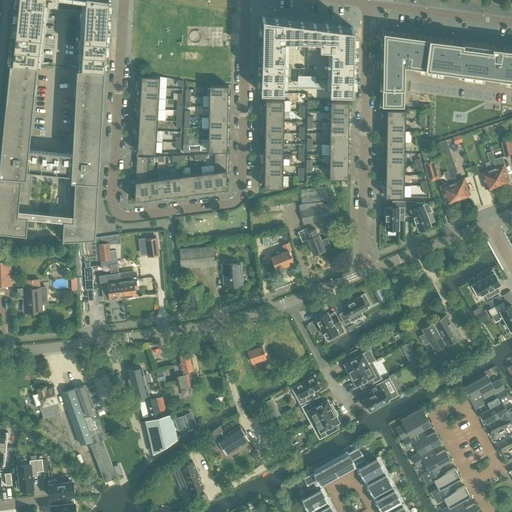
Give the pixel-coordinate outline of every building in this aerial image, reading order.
[(15,0),(9,61),(37,64),(43,4),(85,8),(81,68),(105,69),(109,0),(15,0)] [(352,96),(353,28),(261,20),(260,95),(283,95),(284,40),(286,40),(319,41),(318,49),(330,49),(329,96),(352,96)] [(511,48),(383,31),(381,106),(403,106),(404,65),(511,78),(511,48)] [(9,62),(0,150),(0,232),(26,235),(32,171),(65,174),(62,240),(95,238),(104,70),(76,68),(72,153),(28,149),(36,65),(9,62)] [(141,75),(140,87),(159,88),(159,76),(141,75)] [(209,85),(209,96),(227,96),(227,85),(209,85)] [(140,87),(140,97),(158,98),(159,88),(140,87)] [(209,96),(208,107),(227,107),(227,96),(209,96)] [(140,97),(139,108),(158,109),(158,98),(140,97)] [(265,99),(265,111),(283,111),(290,111),(290,101),(284,101),(284,100),(265,99)] [(330,101),(330,112),(348,112),(349,101),(330,101)] [(208,107),(208,117),(227,118),(227,107),(208,107)] [(139,108),(138,119),(157,120),(158,109),(139,108)] [(386,109),(386,120),(405,121),(405,109),(386,109)] [(265,111),(265,122),(283,122),(283,111),(265,111)] [(330,112),(330,123),(348,123),(348,112),(330,112)] [(208,117),(208,128),(227,129),(227,118),(208,117)] [(138,119),(138,130),(156,131),(157,120),(138,119)] [(386,120),(386,131),(405,131),(405,121),(386,120)] [(265,122),(264,132),(283,133),(283,122),(265,122)] [(330,123),(329,134),(348,134),(348,123),(330,123)] [(208,128),(208,139),(226,139),(227,129),(208,128)] [(138,130),(137,141),(156,142),(156,131),(138,130)] [(386,131),(386,142),(404,142),(405,131),(386,131)] [(264,132),(264,143),(283,144),(283,133),(264,132)] [(329,134),(329,144),(348,145),(348,134),(329,134)] [(208,150),(214,150),(226,151),(226,139),(208,139),(208,150)] [(438,143),(448,171),(450,178),(454,188),(458,198),(461,197),(463,197),(464,198),(467,197),(467,195),(469,195),(463,178),(457,180),(454,173),(457,172),(446,140),(438,143)] [(511,151),(510,140),(502,141),(505,156),(511,154),(511,151)] [(156,142),(137,141),(137,152),(155,153),(156,142)] [(386,142),(386,153),(404,153),(404,142),(386,142)] [(264,143),(264,154),(283,154),(283,144),(264,143)] [(489,161),(486,153),(483,143),(478,145),(484,163),(485,163),(487,170),(480,172),(486,189),(488,188),(489,189),(492,188),(492,187),(494,186),(497,184),(494,175),(489,161)] [(329,144),(329,155),(348,156),(348,145),(329,144)] [(214,171),(212,171),(214,189),(226,188),(226,151),(214,150),(214,171)] [(494,175),(497,184),(500,183),(501,184),(502,183),(503,184),(506,183),(507,182),(509,181),(503,165),(504,165),(502,157),(494,160),(491,151),(486,153),(489,161),(494,175)] [(386,153),(385,163),(404,164),(404,153),(386,153)] [(264,154),(264,165),(282,165),(283,154),(264,154)] [(329,155),(329,166),(347,166),(348,156),(329,155)] [(150,198),(148,179),(147,179),(148,157),(136,156),(134,200),(150,198)] [(432,160),(431,161),(424,162),(429,180),(437,178),(432,160)] [(385,163),(385,174),(404,175),(404,164),(385,163)] [(264,165),(264,176),(282,176),(282,165),(264,165)] [(347,166),(329,166),(329,177),(347,178),(347,166)] [(473,175),(470,167),(465,169),(468,177),(473,175)] [(212,171),(201,172),(204,191),(214,189),(212,171)] [(450,178),(448,171),(443,172),(447,184),(446,184),(445,183),(442,185),(441,186),(446,203),(448,202),(449,203),(452,202),(452,200),(454,200),(454,199),(458,198),(454,188),(450,178)] [(201,172),(190,174),(193,192),(204,191),(201,172)] [(190,174),(180,175),(182,194),(193,192),(190,174)] [(385,174),(385,185),(404,185),(404,175),(385,174)] [(180,175),(169,177),(171,195),(182,194),(180,175)] [(282,176),(264,176),(263,187),(282,187),(282,176)] [(169,177),(158,178),(161,196),(171,195),(169,177)] [(158,178),(148,179),(150,198),(161,196),(158,178)] [(404,185),(385,185),(385,196),(403,197),(404,185)] [(300,189),(301,202),(327,200),(326,187),(300,189)] [(385,228),(388,228),(388,230),(395,230),(395,228),(398,228),(398,207),(404,207),(404,201),(392,201),(392,207),(385,207),(385,228)] [(298,205),(303,224),(323,219),(332,217),(329,203),(323,205),(322,202),(306,204),(298,205)] [(410,209),(418,229),(421,228),(422,230),(428,227),(427,226),(430,225),(422,205),(410,209)] [(307,239),(313,254),(314,254),(315,256),(320,254),(320,252),(320,251),(324,250),(324,248),(328,246),(329,245),(326,238),(321,240),(318,234),(319,234),(317,228),(308,232),(310,237),(307,239)] [(145,239),(148,257),(159,255),(156,237),(145,239)] [(284,252),(270,257),(275,269),(293,262),(289,250),(291,249),(288,242),(282,245),(284,252)] [(98,244),(100,260),(117,259),(115,249),(109,250),(108,243),(98,244)] [(179,249),(180,269),(214,266),(213,246),(179,249)] [(0,262),(0,286),(11,286),(11,262),(0,262)] [(242,285),(242,284),(240,263),(240,262),(222,264),(222,265),(223,272),(224,272),(224,277),(223,277),(224,285),(223,286),(224,286),(242,285)] [(134,272),(119,274),(119,278),(120,287),(122,286),(124,297),(135,295),(134,288),(137,288),(136,279),(135,279),(134,272)] [(474,283),(471,285),(477,296),(484,293),(487,298),(494,294),(497,293),(494,287),(497,285),(499,284),(493,273),(474,283)] [(119,274),(118,274),(100,276),(101,285),(102,285),(104,299),(109,298),(109,300),(117,299),(117,298),(124,297),(122,286),(120,287),(119,278),(119,274)] [(187,287),(191,309),(205,307),(201,285),(187,287)] [(22,289),(23,302),(24,313),(42,312),(41,303),(44,303),(47,303),(46,287),(40,288),(22,289)] [(339,314),(345,324),(350,321),(348,317),(367,307),(360,295),(359,296),(358,295),(352,298),(353,300),(342,306),(345,311),(339,314)] [(495,321),(503,317),(511,332),(511,330),(511,307),(511,305),(505,308),(502,303),(489,310),(495,321)] [(468,321),(463,311),(456,315),(462,325),(468,321)] [(315,317),(326,337),(337,331),(335,328),(341,325),(335,314),(330,317),(327,312),(321,315),(320,313),(315,317)] [(486,319),(483,312),(476,316),(480,322),(486,319)] [(422,329),(435,352),(459,337),(446,315),(422,329)] [(247,351),(251,362),(252,362),(255,369),(261,367),(259,360),(266,357),(262,346),(247,351)] [(359,355),(356,350),(346,355),(349,360),(343,363),(346,369),(345,370),(348,375),(372,362),(368,364),(362,353),(359,355)] [(177,354),(178,360),(179,364),(172,365),(177,388),(190,385),(190,383),(191,383),(191,381),(189,381),(189,379),(188,373),(183,374),(183,371),(194,369),(190,352),(177,354)] [(372,362),(348,375),(351,381),(353,380),(356,385),(361,382),(364,388),(381,378),(372,362)] [(148,395),(147,390),(143,376),(141,367),(139,368),(138,367),(134,368),(133,369),(126,371),(130,389),(133,398),(144,396),(145,400),(148,400),(148,399),(147,395),(148,395)] [(416,374),(421,385),(429,380),(424,370),(416,374)] [(96,384),(86,388),(95,413),(96,412),(105,409),(102,400),(114,396),(112,391),(112,390),(106,374),(100,376),(99,375),(96,376),(95,377),(94,378),(96,384)] [(291,387),(300,404),(317,395),(314,389),(319,386),(316,381),(318,380),(315,374),(291,387)] [(480,391),(484,399),(504,389),(499,379),(491,383),(486,375),(466,386),(471,396),(480,391)] [(363,399),(369,410),(392,398),(390,395),(396,392),(388,378),(365,390),(368,396),(363,399)] [(32,394),(34,402),(40,401),(42,406),(40,407),(43,418),(52,415),(53,420),(59,418),(58,413),(60,413),(52,386),(46,387),(46,386),(44,387),(42,385),(39,386),(39,388),(37,389),(38,392),(32,394)] [(89,441),(103,479),(104,482),(107,481),(115,478),(117,477),(102,440),(106,439),(96,412),(95,413),(86,388),(85,385),(62,393),(80,444),(89,441)] [(486,423),(494,418),(494,417),(506,410),(502,402),(509,398),(504,389),(484,399),(489,408),(480,413),(486,423)] [(145,400),(149,419),(145,420),(153,454),(177,439),(173,425),(170,414),(166,415),(162,396),(156,398),(148,400),(145,400)] [(301,406),(310,422),(334,409),(331,404),(329,405),(326,399),(321,402),(318,397),(301,406)] [(255,418),(261,415),(256,407),(249,411),(254,419),(255,418)] [(495,441),(504,436),(504,435),(511,430),(511,421),(511,420),(511,407),(506,410),(494,417),(494,418),(499,426),(490,431),(495,441)] [(334,409),(310,422),(319,439),(336,429),(333,424),(339,421),(336,416),(337,415),(334,409)] [(407,448),(414,444),(413,442),(425,435),(421,428),(430,424),(424,412),(395,428),(407,448)] [(189,427),(184,413),(173,417),(178,431),(189,427)] [(67,436),(42,418),(35,429),(68,454),(72,449),(63,442),(67,436)] [(219,426),(206,435),(213,445),(219,441),(227,454),(248,440),(239,426),(225,435),(219,426)] [(511,430),(504,435),(504,436),(509,444),(500,449),(505,458),(511,454),(511,430)] [(414,444),(419,452),(431,445),(431,446),(440,442),(435,432),(426,436),(425,435),(413,442),(414,444)] [(424,462),(428,469),(440,463),(441,464),(450,459),(444,449),(436,454),(431,446),(431,445),(419,452),(411,456),(416,466),(424,462)] [(346,452),(330,461),(333,466),(338,463),(342,470),(363,459),(358,449),(347,454),(346,452)] [(365,485),(387,473),(378,457),(359,468),(357,469),(362,479),(364,478),(372,474),(375,479),(367,483),(367,484),(365,485)] [(33,488),(31,472),(37,472),(35,460),(31,460),(29,460),(30,464),(17,465),(19,480),(15,480),(16,490),(33,488)] [(191,461),(173,469),(182,490),(187,488),(189,493),(202,488),(191,461)] [(333,466),(330,461),(314,470),(315,472),(304,478),(310,488),(331,477),(327,470),(333,466)] [(434,480),(438,487),(450,481),(451,482),(460,477),(454,467),(445,472),(441,464),(440,463),(428,469),(429,470),(421,474),(426,484),(434,480)] [(374,500),(374,501),(396,489),(387,473),(365,485),(371,495),(373,493),(373,494),(381,489),(384,495),(376,499),(374,500)] [(115,478),(107,481),(109,486),(117,483),(115,478)] [(72,481),(58,483),(57,479),(48,480),(49,497),(73,494),(72,481)] [(444,498),(448,505),(460,499),(461,500),(469,495),(464,485),(455,490),(451,482),(450,481),(438,487),(438,488),(431,492),(436,502),(444,498)] [(300,500),(307,511),(316,511),(331,504),(329,505),(321,509),(318,504),(326,499),(328,498),(322,488),(320,489),(300,500)] [(391,511),(405,505),(396,489),(374,501),(379,510),(382,509),(389,505),(392,511),(389,511),(391,511)] [(478,511),(474,503),(465,508),(461,500),(460,499),(448,505),(448,506),(440,510),(441,511),(478,511)] [(50,506),(51,511),(75,511),(74,503),(50,506)]
